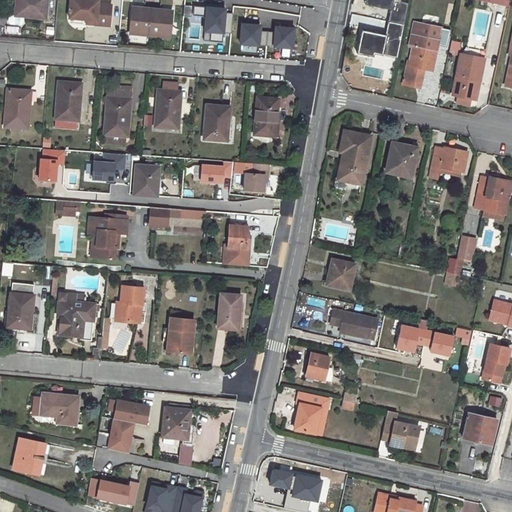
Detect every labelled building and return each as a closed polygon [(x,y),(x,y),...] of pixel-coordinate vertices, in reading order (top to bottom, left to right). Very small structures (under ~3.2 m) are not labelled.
[(17,0),(16,15),(46,18),(47,0),(17,0)] [(70,0),(68,18),(86,19),(95,20),(95,25),(109,26),(111,5),(97,4),(98,0),(94,0),(70,0)] [(369,12),(364,36),(384,41),(389,18),(393,19),(395,11),(398,11),(400,0),(381,0),(380,7),(372,5),(370,12),(369,12)] [(185,38),(203,38),(202,16),(192,16),(192,6),(185,6),(185,38)] [(172,11),(132,7),(129,33),(169,37),(172,11)] [(226,9),(206,7),(204,33),(224,35),(226,9)] [(407,64),(403,84),(416,87),(419,74),(416,73),(417,68),(433,71),(437,51),(436,51),(441,28),(415,22),(409,47),(413,47),(409,65),(407,64)] [(261,26),(241,24),(240,45),(259,46),(261,26)] [(6,25),(5,33),(18,35),(19,27),(6,25)] [(295,29),(275,27),(273,48),(293,49),(295,29)] [(448,53),(458,56),(461,43),(452,40),(448,53)] [(453,96),(458,97),(471,100),(475,101),(482,70),(481,70),(483,61),(461,56),(453,96)] [(419,74),(416,87),(420,87),(424,69),(417,68),(416,73),(419,74)] [(80,109),(78,109),(80,84),(59,82),(55,127),(63,128),(64,120),(79,121),(80,109)] [(108,86),(104,134),(128,136),(128,124),(126,124),(129,88),(108,86)] [(7,89),(4,127),(28,129),(29,116),(26,116),(28,91),(7,89)] [(179,117),(177,117),(179,92),(158,90),(155,126),(179,128),(179,117)] [(278,124),(276,124),(278,98),(257,97),(254,134),(277,136),(278,124)] [(471,100),(458,97),(456,104),(470,107),(471,100)] [(206,105),(204,139),(225,140),(226,125),(228,125),(230,107),(206,105)] [(344,130),(340,152),(346,153),(344,162),(341,161),(338,179),(361,184),(372,136),(344,130)] [(392,143),(386,172),(411,177),(417,148),(392,143)] [(436,146),(430,177),(438,179),(440,172),(441,167),(462,171),(464,172),(468,151),(445,147),(445,148),(436,146)] [(57,165),(64,165),(64,148),(39,148),(38,179),(57,179),(57,165)] [(101,158),(92,158),(91,180),(124,180),(125,153),(102,153),(101,158)] [(201,161),(200,181),(224,181),(224,176),(231,176),(231,162),(201,161)] [(244,173),(243,190),(263,192),(263,182),(264,176),(267,176),(268,164),(253,163),(252,173),(244,173)] [(159,176),(157,176),(158,167),(136,165),(134,195),(157,196),(159,176)] [(441,167),(440,172),(461,176),(462,171),(441,167)] [(481,176),(477,195),(474,207),(506,213),(511,182),(489,177),(489,178),(481,176)] [(64,206),(63,214),(75,216),(76,207),(64,206)] [(169,209),(151,207),(150,225),(168,226),(168,216),(169,209)] [(181,209),(169,209),(168,216),(180,217),(181,209)] [(205,219),(205,211),(182,209),(181,209),(180,217),(205,219)] [(119,238),(114,238),(114,233),(126,234),(128,221),(125,220),(106,219),(90,218),(88,235),(98,236),(96,257),(115,258),(116,248),(118,248),(119,238)] [(230,225),(228,248),(247,249),(248,226),(230,225)] [(476,240),(462,237),(457,258),(472,261),(476,240)] [(401,243),(399,256),(405,257),(408,245),(401,243)] [(451,258),(448,273),(454,274),(457,260),(451,258)] [(332,260),(327,285),(350,290),(355,265),(332,260)] [(457,260),(454,274),(460,275),(463,261),(457,260)] [(448,273),(445,284),(457,287),(460,275),(454,274),(448,273)] [(34,295),(32,295),(33,284),(13,283),(12,293),(11,293),(7,327),(27,329),(29,313),(32,314),(34,295)] [(117,302),(115,321),(136,323),(137,312),(136,311),(136,305),(141,305),(143,305),(144,288),(122,286),(121,302),(117,302)] [(67,294),(66,301),(85,303),(86,296),(67,294)] [(221,294),(218,328),(236,329),(238,313),(239,312),(241,296),(221,294)] [(511,304),(494,300),(489,318),(509,322),(508,325),(511,326),(511,304)] [(60,316),(58,335),(82,337),(84,320),(93,321),(94,317),(98,317),(98,311),(100,311),(100,306),(95,305),(95,304),(85,303),(66,301),(64,301),(62,316),(60,316)] [(334,310),(330,324),(341,327),(346,328),(345,334),(363,338),(364,335),(373,337),(378,320),(334,310)] [(171,318),(170,330),(173,330),(171,352),(191,354),(194,320),(171,318)] [(395,347),(415,351),(416,346),(450,353),(454,333),(400,322),(395,347)] [(458,329),(456,335),(469,338),(470,332),(458,329)] [(490,344),(483,379),(500,383),(504,364),(506,364),(510,348),(490,344)] [(311,353),(306,375),(325,380),(332,382),(333,376),(333,368),(328,367),(330,357),(311,353)] [(300,403),(295,428),(315,433),(321,408),(327,409),(329,399),(299,392),(297,403),(300,403)] [(42,399),(40,414),(57,416),(56,423),(75,425),(78,397),(42,393),(42,399)] [(346,393),(344,400),(354,402),(355,395),(346,393)] [(490,395),(487,404),(500,408),(502,398),(490,395)] [(124,398),(122,409),(140,413),(143,401),(124,398)] [(34,399),(33,414),(40,414),(42,399),(34,399)] [(344,400),(343,407),(352,409),(354,402),(344,400)] [(164,408),(161,437),(184,439),(185,425),(189,425),(190,410),(164,408)] [(321,408),(315,433),(321,433),(327,409),(321,408)] [(388,410),(385,424),(394,426),(395,421),(398,412),(388,410)] [(469,413),(464,435),(476,437),(475,441),(491,444),(497,419),(469,413)] [(385,424),(382,439),(391,441),(393,444),(400,446),(403,444),(415,446),(420,427),(395,421),(394,426),(385,424)] [(420,427),(417,444),(422,445),(425,428),(420,427)] [(19,439),(12,468),(36,473),(39,459),(42,460),(45,444),(19,439)] [(180,442),(178,464),(190,465),(193,444),(180,442)] [(107,476),(101,503),(120,507),(126,479),(107,476)] [(295,485),(293,499),(310,503),(315,481),(297,477),(295,485)] [(150,482),(144,511),(199,511),(204,492),(150,482)] [(391,496),(380,493),(379,500),(377,499),(374,511),(379,511),(413,511),(415,504),(416,501),(399,498),(398,501),(390,499),(391,496)]
